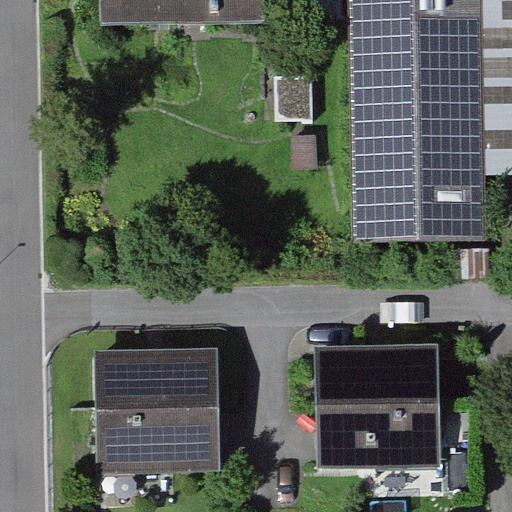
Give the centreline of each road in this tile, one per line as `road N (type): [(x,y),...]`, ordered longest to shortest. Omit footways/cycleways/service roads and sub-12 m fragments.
road 1 (residential): [(12,318),(511,308)]
road 2 (residential): [(12,318),(6,0)]
road 3 (residential): [(16,511),(12,318)]
